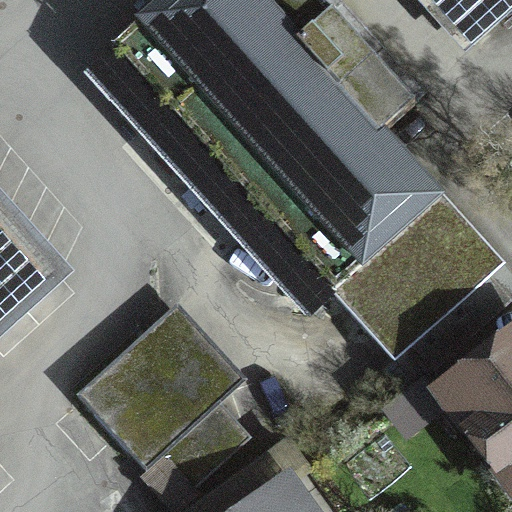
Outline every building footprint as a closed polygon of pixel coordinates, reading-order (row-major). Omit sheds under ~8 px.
[(167,0),(114,50),(417,384),(511,297),(511,282),(381,135),(414,106),(318,0),(167,0)] [(426,0),(463,40),(507,0),(426,0)] [(0,195),(0,329),(67,269),(0,195)] [(162,459),(213,412),(221,405),(152,329),(77,397),(146,473),(162,459)] [(511,346),(447,396),(511,480),(511,346)] [(439,409),(418,386),(388,409),(407,433),(439,409)] [(190,511),(203,504),(190,490),(241,444),(213,412),(162,459),(146,473),(181,511),(190,511)] [(307,511),(286,482),(305,468),(289,446),(192,511),(307,511)]
